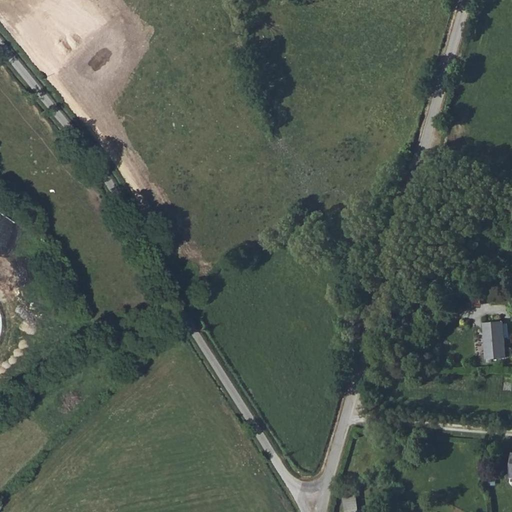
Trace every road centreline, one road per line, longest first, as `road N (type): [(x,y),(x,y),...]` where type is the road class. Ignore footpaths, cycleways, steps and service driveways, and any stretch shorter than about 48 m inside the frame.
road 1 (unclassified): [(0,41),(138,235),(308,511)]
road 2 (tertiary): [(312,511),(403,181),(463,0)]
